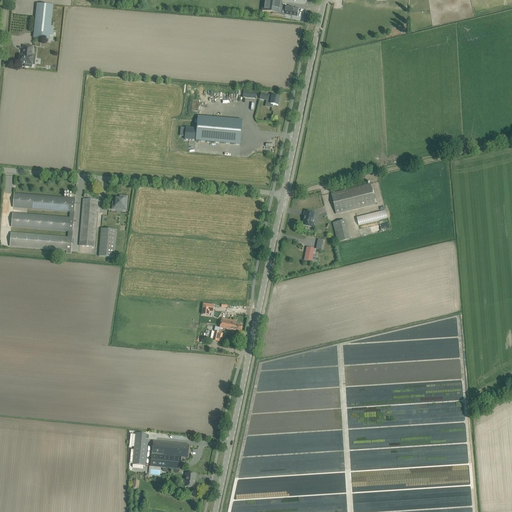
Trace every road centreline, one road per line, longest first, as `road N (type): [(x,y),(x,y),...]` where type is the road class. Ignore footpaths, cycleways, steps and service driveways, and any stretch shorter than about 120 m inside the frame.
road 1 (tertiary): [(215,511),(283,194)]
road 2 (unclassified): [(283,194),(0,169)]
road 3 (track): [(288,194),(511,138)]
road 4 (tertiary): [(283,194),(324,0)]
